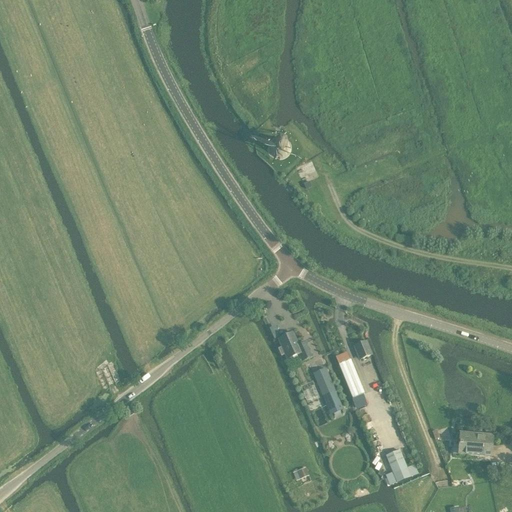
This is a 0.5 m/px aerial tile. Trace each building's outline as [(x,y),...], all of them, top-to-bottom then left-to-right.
[(279,136),(278,138),(275,139),(272,140),(270,142),(269,144),(269,147),(269,149),(269,152),(270,154),(272,156),(274,158),(275,159),(278,160),(280,160),(283,159),(286,158),(287,157),(289,154),(291,150),(291,147),(289,144),(288,142),(286,142),(288,138),(286,137),(284,136),(282,136),(280,136),(279,136)] [(281,357),(285,355),(287,360),(299,355),(302,362),(312,358),(306,344),(299,347),(295,338),(293,334),(278,340),(282,348),(278,350),(281,357)] [(356,349),(355,349),(357,355),(359,355),(361,360),(363,359),(363,361),(362,362),(364,368),(375,363),(371,355),(370,356),(365,343),(356,347),(356,349)] [(352,399),(365,394),(351,361),(339,366),(352,399)] [(326,370),(314,375),(323,398),(329,412),(341,406),(335,393),(326,370)] [(365,432),(368,439),(379,434),(376,427),(365,432)] [(461,435),(459,453),(459,455),(491,458),(493,437),(485,436),(484,438),(477,438),(477,437),(461,435)] [(393,475),(407,470),(400,451),(386,457),(393,475)]
